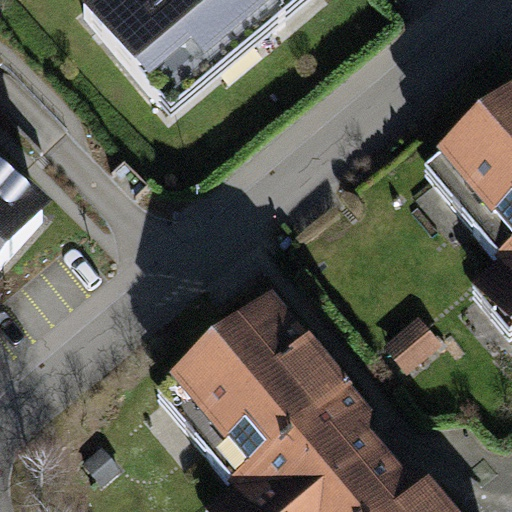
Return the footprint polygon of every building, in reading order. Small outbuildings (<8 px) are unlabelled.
[(315,0),(97,0),(78,16),(168,123),(315,0)] [(511,93),(420,170),(498,263),(466,290),(511,345),(511,93)] [(0,305),(63,234),(0,180),(0,305)] [(443,511),(419,482),(400,480),(381,458),(364,439),(368,421),(267,299),(149,397),(231,496),(211,511),(443,511)] [(418,319),(382,350),(408,379),(443,347),(418,319)] [(104,450),(84,467),(104,490),(124,473),(104,450)]
